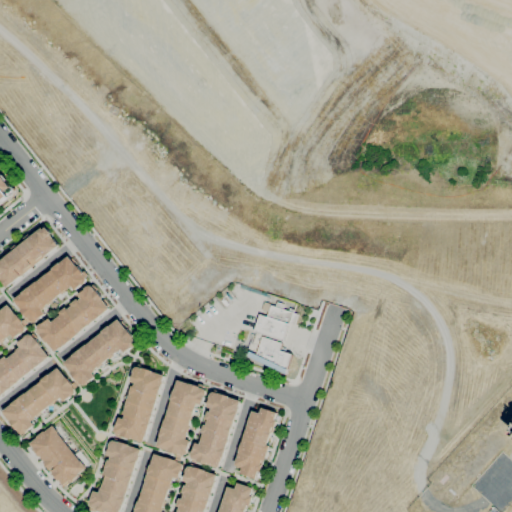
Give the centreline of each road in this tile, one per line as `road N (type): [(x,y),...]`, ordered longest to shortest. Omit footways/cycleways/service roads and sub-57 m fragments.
road 1 (residential): [(0,133),(174,352),(305,400)]
road 2 (residential): [(267,511),(336,305)]
